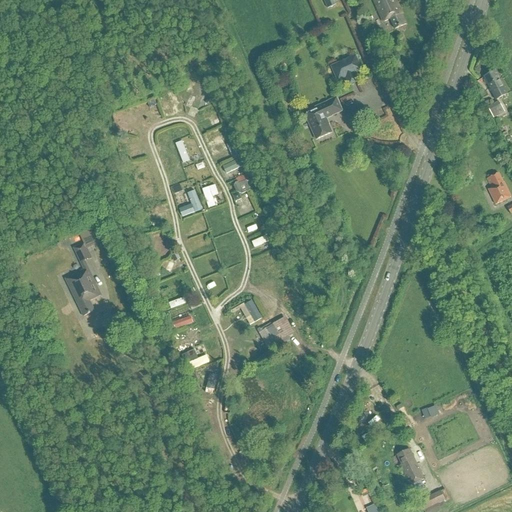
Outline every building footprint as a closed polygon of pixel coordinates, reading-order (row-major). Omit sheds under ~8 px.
[(336,5),(333,0),(323,0),(327,9),(336,5)] [(396,0),(373,0),(383,23),(390,20),(395,30),(407,25),(396,0)] [(345,78),(349,87),(357,83),(354,75),(362,71),(355,56),(330,67),(337,82),(345,78)] [(289,62),(282,64),(284,70),(291,68),(289,62)] [(274,75),(282,72),(278,63),(270,66),(274,75)] [(508,95),(496,72),(484,78),(492,94),(496,101),(508,95)] [(168,94),(171,105),(177,103),(175,93),(168,94)] [(332,133),(326,119),(342,112),(336,98),(327,102),(328,103),(315,108),(316,111),(305,116),(316,141),(332,133)] [(155,99),(147,102),(149,107),(157,105),(155,99)] [(488,108),(494,119),(505,113),(499,102),(488,108)] [(198,114),(205,126),(215,120),(208,108),(198,114)] [(138,113),(139,122),(148,121),(147,112),(138,113)] [(127,132),(137,127),(129,113),(119,118),(127,132)] [(206,134),(208,141),(218,139),(216,131),(206,134)] [(211,151),(213,160),(226,157),(223,148),(211,151)] [(142,172),(139,162),(128,166),(131,176),(142,172)] [(233,162),(223,165),(224,170),(234,167),(233,162)] [(496,206),(511,198),(504,183),(503,183),(499,174),(487,179),(492,189),(489,191),(496,206)] [(249,182),(246,175),(237,179),(238,183),(235,184),(234,187),(236,192),(242,195),(250,191),(247,183),(249,182)] [(239,204),(241,212),(250,209),(248,201),(239,204)] [(181,225),(183,235),(193,233),(191,223),(181,225)] [(85,244),(87,249),(105,241),(98,226),(81,235),(85,244)] [(258,249),(267,246),(263,237),(254,240),(258,249)] [(101,296),(85,262),(92,258),(87,249),(85,244),(74,249),(84,271),(65,280),(83,317),(95,311),(90,301),(101,296)] [(256,266),(269,261),(267,255),(254,260),(256,266)] [(172,264),(162,260),(158,269),(168,273),(172,264)] [(273,325),(267,329),(265,330),(274,346),(294,334),(285,318),(273,325)] [(213,396),(217,376),(210,375),(205,394),(213,396)] [(402,465),(400,466),(410,486),(424,479),(410,449),(400,454),(397,455),(402,465)] [(343,485),(341,480),(331,485),(333,490),(343,485)] [(370,495),(367,488),(360,491),(363,498),(370,495)] [(441,492),(439,493),(418,503),(422,511),(445,501),(441,492)]
